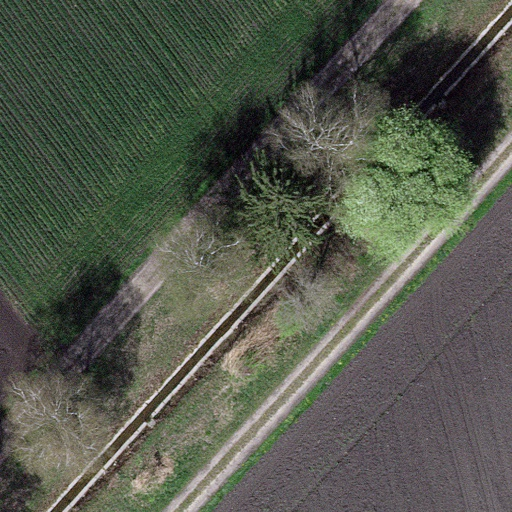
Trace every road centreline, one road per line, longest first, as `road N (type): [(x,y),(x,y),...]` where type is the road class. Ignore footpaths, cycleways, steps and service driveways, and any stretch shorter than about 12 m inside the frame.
road 1 (track): [(0,451),(415,0)]
road 2 (track): [(511,170),(194,511)]
